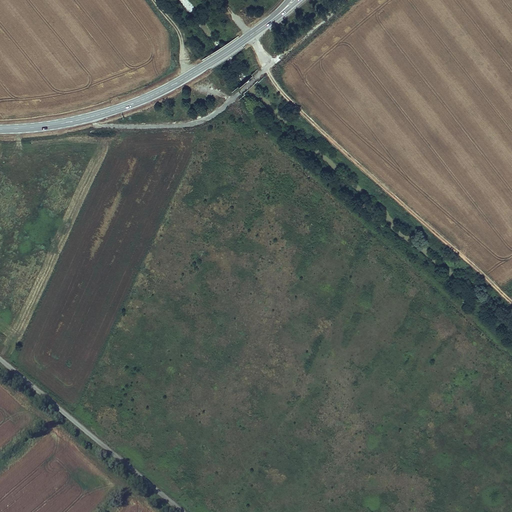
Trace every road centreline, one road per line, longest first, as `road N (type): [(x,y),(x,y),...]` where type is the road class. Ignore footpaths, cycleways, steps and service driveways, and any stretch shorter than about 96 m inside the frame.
road 1 (track): [(229,100),(511,356)]
road 2 (track): [(266,67),(296,109),(511,303)]
road 3 (tertiary): [(0,128),(84,118),(158,92),(278,13)]
road 4 (unclassified): [(182,511),(0,359)]
road 5 (track): [(84,118),(180,126),(229,100)]
road 6 (track): [(229,100),(189,75),(176,25),(155,0)]
